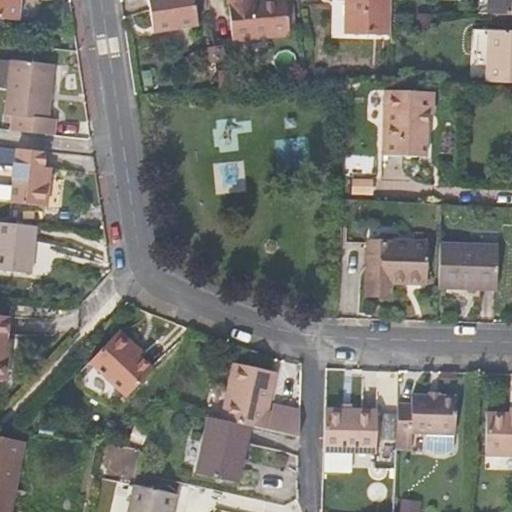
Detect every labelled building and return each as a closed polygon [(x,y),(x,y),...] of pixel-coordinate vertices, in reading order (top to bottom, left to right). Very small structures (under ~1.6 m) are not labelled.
[(0,0),(0,16),(15,18),(17,0),(0,0)] [(147,0),(152,29),(174,25),(175,31),(197,28),(192,0),(147,0)] [(228,0),(231,42),(286,39),(284,1),(253,2),(253,0),(228,0)] [(349,37),(391,39),(393,12),(393,10),(393,0),(338,0),(339,2),(349,3),(349,37)] [(511,0),(489,0),(488,14),(511,15),(511,0)] [(420,15),(419,26),(433,27),(434,16),(420,15)] [(153,34),(175,31),(174,25),(152,29),(153,34)] [(489,31),(487,67),(487,83),(511,84),(511,31),(489,30),(489,31)] [(476,66),(487,67),(489,31),(478,31),(476,66)] [(53,65),(29,62),(13,60),(10,60),(0,59),(0,87),(7,89),(4,114),(13,115),(11,132),(54,136),(56,121),(47,120),(53,65)] [(150,71),(141,73),(143,89),(153,87),(150,71)] [(432,114),(436,114),(438,94),(388,90),(386,111),(432,114)] [(386,111),(384,153),(429,156),(432,114),(386,111)] [(42,153),(14,150),(9,205),(45,209),(47,180),(40,178),(42,153)] [(34,226),(0,222),(0,270),(28,273),(34,226)] [(368,241),(367,294),(390,294),(390,283),(427,283),(428,242),(368,241)] [(470,289),(479,290),(498,290),(498,244),(441,243),(440,289),(470,289)] [(121,333),(91,363),(125,397),(153,370),(130,348),(133,344),(121,333)] [(277,376),(258,372),(234,367),(229,393),(222,423),(250,429),(269,433),(298,439),(303,416),(274,410),(273,416),(269,415),(277,376)] [(229,393),(217,391),(211,420),(222,423),(229,393)] [(416,407),(401,407),(400,451),(417,452),(417,436),(430,436),(430,450),(435,456),(443,458),(447,457),(450,456),(455,450),(456,436),(457,436),(458,398),(444,398),(434,398),(417,397),(416,407)] [(326,409),(325,452),(324,471),(350,473),(350,454),(377,455),(378,412),(326,409)] [(511,416),(491,416),(491,455),(511,455),(511,416)] [(211,420),(203,458),(199,476),(239,485),(243,463),(250,429),(222,423),(211,420)] [(148,432),(134,427),(128,442),(142,447),(148,432)] [(0,438),(0,511),(6,511),(22,443),(0,438)] [(136,486),(131,511),(174,511),(178,496),(136,486)] [(420,511),(421,503),(402,500),(399,511),(420,511)]
